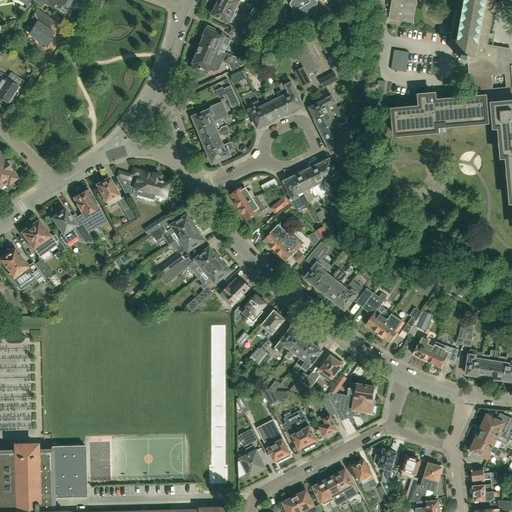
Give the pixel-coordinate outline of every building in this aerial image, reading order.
[(75,0),(34,0),(42,5),(44,3),(53,9),(58,2),(69,9),(75,0)] [(240,8),(238,7),(241,1),(239,0),(220,0),(221,0),(219,3),(237,12),(240,8)] [(291,0),(290,4),(294,11),(292,13),(296,19),(299,21),(317,11),(317,1),(318,0),(321,0),(325,2),(324,0),(291,0)] [(391,0),(388,19),(402,21),(413,23),(417,0),(465,0),(462,16),(458,39),(456,39),(456,41),(454,53),(464,54),(463,60),(463,61),(470,62),(470,69),(468,69),(468,70),(470,70),(471,76),(469,76),(469,77),(471,77),(472,83),(470,84),(472,84),(472,91),(470,91),(472,91),(473,97),(444,100),(443,93),(443,94),(439,94),(435,95),(435,94),(421,95),(420,95),(421,107),(393,110),(394,119),(395,126),(395,135),(396,135),(396,132),(401,132),(401,134),(410,133),(410,134),(410,131),(415,131),(415,133),(423,132),(424,132),(424,130),(429,129),(429,131),(437,131),(438,131),(437,124),(445,123),(445,126),(446,125),(454,124),(454,122),(459,122),(459,124),(460,124),(468,123),(468,121),(473,120),(473,123),(474,123),(474,122),(482,122),(481,120),(487,119),(487,122),(488,122),(487,119),(487,115),(494,115),(494,119),(495,127),(499,127),(500,133),(500,134),(501,133),(501,134),(503,134),(504,140),(501,141),(500,141),(501,149),(502,149),(505,149),(505,156),(503,156),(503,157),(507,156),(507,164),(508,164),(511,164),(511,171),(509,171),(508,171),(509,179),(510,179),(511,179),(511,185),(510,186),(510,187),(509,187),(510,194),(511,194),(511,201),(511,202),(511,201),(511,65),(511,56),(501,54),(502,52),(495,51),(486,50),(487,44),(493,10),(497,11),(498,3),(501,4),(501,3),(494,2),(494,0),(391,0)] [(237,13),(237,12),(219,3),(216,9),(215,9),(212,14),(229,23),(232,16),(233,16),(235,17),(237,13)] [(39,43),(47,48),(53,39),(50,37),(54,32),(49,29),(54,21),(37,9),(31,18),(36,22),(29,33),(40,41),(39,43)] [(329,31),(326,24),(315,29),(318,36),(329,31)] [(202,42),(220,50),(223,44),(228,46),(231,39),(214,32),(216,28),(208,25),(205,31),(207,32),(205,35),(206,35),(206,37),(205,37),(202,42)] [(292,42),(294,47),(305,42),(303,37),(292,42)] [(220,50),(202,42),(200,47),(201,48),(199,51),(200,51),(199,53),(199,54),(198,56),(196,56),(193,62),(196,64),(194,69),(201,72),(204,67),(211,70),(220,50)] [(294,47),(297,53),(308,47),(305,42),(294,47)] [(325,52),(336,47),(333,42),(323,47),(325,52)] [(297,53),(300,58),(311,53),(308,47),(297,53)] [(325,52),(328,57),(338,52),(336,47),(325,52)] [(248,63),(243,60),(233,56),(226,52),(222,62),(229,64),(232,70),(248,63)] [(328,57),(328,58),(331,63),(341,58),(338,52),(328,57)] [(313,58),(311,53),(300,58),(302,64),(313,58)] [(302,64),(305,69),(316,63),(313,58),(302,64)] [(254,75),(259,72),(257,68),(254,63),(247,66),(249,72),(252,71),(254,75)] [(307,75),(308,74),(319,69),(316,63),(305,69),(307,75)] [(310,82),(309,80),(303,68),(296,71),(303,86),(310,82)] [(0,70),(0,98),(0,101),(8,107),(13,99),(11,97),(19,86),(7,79),(8,77),(0,70)] [(239,73),(241,78),(248,76),(246,70),(239,73)] [(324,87),(338,80),(335,73),(320,80),(324,87)] [(233,85),(239,82),(236,77),(231,79),(233,84),(233,85)] [(281,89),(282,91),(292,111),(303,105),(292,83),(287,86),(286,84),(284,84),(282,84),(281,85),(280,87),(281,89)] [(354,97),(354,85),(345,85),(344,96),(354,97)] [(232,107),(240,104),(231,86),(223,89),(232,107)] [(292,111),(282,91),(277,93),(278,95),(277,98),(275,99),(274,97),(275,94),(273,90),(268,92),(278,112),(280,116),(286,114),(287,114),(290,113),(290,112),(292,111)] [(270,101),(261,105),(269,122),(270,121),(271,122),(275,120),(275,119),(280,116),(278,112),(268,92),(265,93),(268,98),(269,98),(270,101)] [(327,99),(309,107),(315,119),(338,108),(332,96),(327,99)] [(261,105),(259,100),(253,103),(252,102),(247,105),(258,127),(269,122),(261,105)] [(193,117),(198,129),(222,119),(217,107),(211,109),(193,117)] [(318,124),(321,130),(346,118),(343,113),(341,114),(338,108),(315,119),(315,120),(315,121),(316,124),(318,124)] [(326,140),(326,142),(341,134),(337,125),(339,124),(342,125),(348,122),(346,118),(321,130),(323,135),(323,137),(324,140),(326,140)] [(200,134),(203,140),(220,133),(228,129),(227,125),(221,127),(220,130),(217,131),(216,129),(219,128),(220,125),(224,124),(222,119),(198,129),(198,131),(199,134),(200,134)] [(207,151),(208,152),(223,145),(219,136),(222,135),(225,136),(230,134),(228,129),(220,133),(203,140),(205,146),(204,147),(206,150),(207,151)] [(332,153),(349,144),(354,141),(352,136),(344,140),(341,134),(326,142),(332,153)] [(231,142),(223,145),(208,152),(212,163),(231,156),(236,153),(234,148),(233,148),(231,142)] [(13,167),(13,165),(12,164),(12,163),(11,162),(9,161),(8,161),(7,161),(6,162),(4,160),(0,154),(0,186),(6,182),(8,184),(16,178),(12,172),(12,171),(11,169),(12,168),(13,167)] [(360,159),(347,154),(345,160),(359,165),(360,159)] [(318,165),(328,185),(328,184),(331,189),(345,182),(341,175),(339,176),(330,159),(318,165)] [(358,165),(345,160),(342,167),(346,169),(344,173),(348,174),(347,177),(352,179),(353,176),(354,176),(358,165)] [(313,166),(312,168),(307,170),(319,195),(324,193),(321,188),(328,185),(318,165),(317,165),(316,165),(313,166)] [(129,186),(123,189),(127,197),(132,194),(153,200),(155,194),(165,196),(166,193),(168,192),(169,189),(168,187),(169,183),(163,182),(163,181),(160,180),(161,176),(133,168),(132,175),(131,175),(136,177),(136,179),(133,188),(129,186)] [(297,175),(296,176),(304,192),(306,196),(308,200),(315,197),(319,195),(307,170),(302,173),(300,172),(298,174),(297,175)] [(299,195),(304,192),(296,176),(285,181),(293,199),(290,201),(292,206),(295,209),(296,210),(302,204),(299,197),(300,197),(299,195)] [(265,183),(269,189),(278,184),(274,178),(265,183)] [(131,206),(125,196),(121,198),(118,193),(117,194),(109,179),(104,181),(102,181),(99,182),(99,184),(98,185),(98,186),(97,187),(99,190),(101,190),(108,205),(118,200),(123,210),(131,206)] [(231,195),(240,207),(253,198),(255,197),(251,190),(249,191),(245,186),(231,195)] [(78,219),(82,224),(88,232),(101,225),(98,219),(103,216),(89,190),(89,189),(73,198),(74,198),(83,215),(78,219)] [(257,196),(255,197),(253,198),(240,207),(248,220),(266,208),(257,196)] [(275,214),(283,208),(278,202),(271,208),(275,214)] [(282,209),(287,215),(294,209),(290,204),(285,207),(282,209)] [(78,227),(74,221),(66,209),(59,213),(58,212),(53,215),(54,217),(52,218),(62,233),(60,234),(59,238),(63,243),(67,244),(77,236),(73,230),(75,229),(84,242),(89,243),(93,240),(88,232),(82,224),(78,227)] [(322,211),(316,214),(320,221),(326,217),(322,211)] [(171,244),(196,228),(195,226),(197,225),(194,220),(192,221),(191,219),(188,215),(171,226),(172,227),(166,231),(163,225),(151,233),(157,242),(169,234),(174,242),(170,244),(171,244)] [(51,234),(49,235),(44,227),(44,225),(42,222),(39,222),(38,220),(31,225),(30,223),(21,229),(29,239),(28,242),(30,245),(33,245),(40,255),(55,245),(61,253),(66,249),(55,234),(52,236),(51,234)] [(338,229),(345,227),(342,221),(337,224),(338,229)] [(98,238),(107,229),(103,225),(93,233),(98,238)] [(175,251),(179,249),(181,253),(188,248),(189,250),(204,240),(201,236),(202,235),(201,234),(202,233),(199,227),(197,229),(196,228),(171,244),(175,251)] [(265,240),(275,250),(289,236),(294,232),(294,231),(286,239),(276,228),(265,240)] [(322,228),(315,232),(319,238),(326,234),(322,228)] [(289,236),(275,250),(286,261),(305,242),(294,232),(289,236)] [(72,247),(81,241),(78,237),(69,243),(72,247)] [(305,278),(315,286),(326,272),(331,266),(326,262),(322,258),(328,251),(320,244),(310,256),(318,263),(305,278)] [(189,266),(198,277),(222,258),(221,256),(221,257),(216,251),(215,253),(211,248),(211,249),(210,248),(189,266)] [(38,283),(45,278),(35,264),(33,262),(27,266),(14,249),(6,255),(5,253),(0,256),(0,257),(1,259),(0,259),(0,261),(17,285),(32,274),(38,283)] [(171,269),(183,261),(178,254),(166,263),(171,269)] [(298,255),(294,259),(299,263),(303,259),(298,255)] [(223,258),(222,258),(198,277),(203,283),(200,285),(204,289),(203,291),(194,299),(199,304),(213,293),(208,287),(213,282),(214,283),(229,271),(228,270),(229,269),(225,265),(227,264),(222,258),(223,258)] [(51,274),(40,260),(35,264),(45,278),(51,274)] [(173,277),(187,267),(183,261),(171,269),(169,271),(173,277)] [(326,272),(315,286),(316,286),(316,288),(318,290),(320,290),(325,293),(336,280),(342,272),(338,269),(334,274),(334,278),(326,272)] [(342,272),(336,280),(325,293),(330,297),(330,299),(332,301),(334,301),(335,301),(346,288),(338,281),(342,280),(346,274),(342,272)] [(236,304),(235,303),(250,288),(241,279),(240,281),(237,278),(220,295),(232,308),(236,304)] [(346,288),(335,301),(345,309),(362,288),(352,280),(346,288)] [(460,282),(447,281),(443,292),(454,297),(460,282)] [(494,284),(493,294),(507,294),(507,285),(494,284)] [(456,295),(463,298),(466,290),(459,287),(456,295)] [(363,307),(374,293),(368,289),(357,303),(362,308),(363,307)] [(379,333),(388,320),(390,317),(392,314),(393,313),(381,305),(385,300),(374,292),(374,293),(363,307),(368,310),(365,315),(370,319),(366,325),(379,333)] [(243,312),(248,317),(254,322),(258,317),(262,312),(261,310),(268,302),(263,297),(261,299),(256,294),(245,305),(247,307),(243,312)] [(433,309),(427,307),(423,314),(417,327),(426,331),(433,316),(430,315),(433,309)] [(268,338),(284,319),(279,315),(280,314),(277,311),(276,312),(274,311),(262,325),(268,330),(264,335),(268,338)] [(390,317),(388,320),(379,333),(391,342),(405,322),(399,318),(392,314),(390,317)] [(417,321),(412,318),(403,330),(408,333),(417,321)] [(281,351),(284,347),(289,351),(289,350),(302,334),(300,333),(294,328),(293,330),(292,329),(288,333),(287,332),(276,347),(281,351)] [(237,341),(242,345),(250,336),(245,332),(237,341)] [(289,350),(289,351),(285,357),(289,360),(295,354),(300,358),(312,342),(308,339),(309,337),(304,333),(303,335),(302,334),(303,334),(302,333),(302,334),(289,350)] [(463,344),(463,346),(464,339),(466,339),(466,334),(459,333),(456,343),(463,344)] [(464,339),(463,346),(471,347),(473,335),(466,334),(466,339),(464,339)] [(435,344),(429,341),(429,340),(423,337),(421,340),(420,340),(413,355),(427,361),(434,346),(435,344)] [(272,343),(271,343),(268,340),(260,349),(264,352),(272,343)] [(313,341),(312,342),(300,358),(296,363),(307,371),(318,356),(317,356),(320,351),(319,350),(320,348),(314,344),(314,343),(313,343),(314,342),(313,341)] [(436,342),(435,344),(434,346),(427,361),(441,367),(446,357),(450,359),(449,360),(454,362),(458,350),(452,348),(437,342),(436,342)] [(466,374),(479,376),(483,353),(476,352),(477,350),(471,349),(470,354),(469,354),(466,374)] [(483,353),(479,376),(480,376),(481,377),(484,378),(485,377),(491,378),(495,351),(491,350),(490,355),(482,354),(483,353)] [(503,380),(504,380),(507,363),(507,362),(508,358),(500,356),(500,351),(495,351),(491,378),(497,379),(498,380),(501,380),(503,380)] [(263,367),(272,356),(267,353),(259,364),(263,367)] [(335,360),(332,357),(331,356),(321,369),(318,373),(319,374),(323,377),(326,373),(332,377),(342,364),(341,363),(342,362),(337,358),(335,360)] [(304,384),(309,377),(304,373),(297,381),(303,385),(304,384)] [(354,394),(354,396),(373,399),(374,395),(376,394),(377,389),(375,388),(375,387),(366,386),(366,385),(366,384),(366,383),(366,382),(365,382),(365,381),(364,381),(363,380),(362,380),(361,380),(360,380),(360,381),(359,381),(358,382),(358,383),(358,384),(352,383),(351,388),(349,387),(348,387),(348,388),(349,388),(348,393),(354,394)] [(271,387),(276,390),(280,385),(275,381),(271,387)] [(341,386),(336,383),(329,392),(336,393),(341,386)] [(298,392),(303,395),(306,392),(309,388),(304,384),(300,389),(298,392)] [(274,404),(281,400),(276,390),(268,390),(262,389),(270,405),(274,404)] [(373,411),(374,406),(372,404),(373,399),(354,396),(353,396),(336,393),(329,392),(327,395),(336,413),(346,408),(353,409),(361,411),(371,412),(373,411)] [(338,429),(336,427),(339,426),(335,418),(333,419),(331,415),(336,413),(327,395),(321,398),(327,411),(315,417),(324,436),(325,436),(326,438),(333,434),(332,432),(338,429)] [(237,399),(244,413),(250,410),(243,396),(237,399)] [(302,410),(293,415),(289,413),(285,415),(285,419),(287,423),(284,424),(290,436),(293,435),(299,448),(302,447),(303,449),(315,443),(314,441),(317,440),(310,426),(302,410)] [(493,416),(491,414),(487,414),(481,426),(503,436),(504,432),(505,432),(511,419),(500,413),(497,419),(493,417),(493,416)] [(268,428),(261,432),(268,446),(268,447),(269,447),(268,448),(274,461),(277,460),(278,462),(289,457),(288,454),(290,453),(283,438),(280,433),(273,420),(266,424),(268,428)] [(479,426),(474,437),(493,446),(496,439),(506,444),(508,439),(502,436),(503,436),(481,426),(479,426)] [(252,429),(251,429),(246,432),(252,443),(258,440),(252,429)] [(493,446),(474,437),(474,438),(476,439),(470,452),(472,454),(476,454),(476,453),(488,458),(491,451),(495,453),(494,454),(499,457),(502,450),(493,446)] [(225,511),(225,508),(200,508),(200,509),(96,511),(54,511),(54,505),(54,498),(87,497),(86,466),(85,445),(51,446),(51,450),(42,451),(37,451),(37,444),(15,445),(15,450),(0,450),(0,511),(225,511)] [(242,459),(238,461),(239,478),(249,473),(250,474),(251,474),(253,475),(257,473),(257,471),(265,467),(257,451),(256,451),(253,445),(246,449),(249,455),(242,458),(242,459)] [(396,453),(384,449),(384,450),(380,452),(382,455),(379,466),(385,468),(383,474),(386,480),(385,482),(383,481),(381,483),(387,496),(396,471),(391,470),(396,453)] [(414,479),(415,475),(415,473),(416,473),(420,460),(415,459),(415,457),(408,455),(408,457),(407,456),(401,475),(414,479)] [(377,485),(372,475),(364,460),(358,463),(355,463),(353,465),(353,466),(360,480),(366,477),(368,481),(370,480),(373,487),(377,485)] [(429,463),(422,487),(421,487),(423,480),(419,479),(413,500),(424,500),(427,489),(436,492),(443,469),(442,468),(442,467),(441,467),(442,465),(435,463),(434,465),(429,463)] [(490,479),(490,483),(500,482),(500,478),(496,479),(495,472),(484,473),(483,468),(471,469),(473,481),(490,479)] [(334,474),(347,500),(358,494),(355,488),(354,486),(345,469),(341,472),(340,470),(334,474)] [(347,500),(334,474),(323,479),(332,496),(333,500),(339,511),(340,511),(337,506),(347,500)] [(313,487),(321,502),(332,496),(323,479),(313,485),(314,486),(313,487)] [(413,500),(419,479),(417,484),(412,483),(407,499),(412,500),(413,500)] [(475,501),(486,500),(494,499),(494,497),(498,497),(497,492),(491,492),(491,484),(485,485),(473,486),(473,487),(471,488),(472,493),(474,495),(475,501)] [(384,502),(389,500),(383,487),(378,490),(384,502)] [(301,492),(294,495),(302,511),(322,511),(319,505),(316,507),(314,504),(314,505),(306,491),(301,493),(301,492)] [(302,511),(294,495),(288,499),(289,500),(283,502),(288,511),(302,511)] [(335,511),(337,511),(339,511),(333,500),(332,501),(331,503),(333,508),(335,511)] [(417,502),(417,511),(439,511),(439,508),(442,506),(442,503),(439,502),(439,500),(428,501),(417,502)] [(499,509),(494,510),(494,509),(475,511),(504,511),(505,511),(511,509),(511,501),(498,500),(499,509)]
